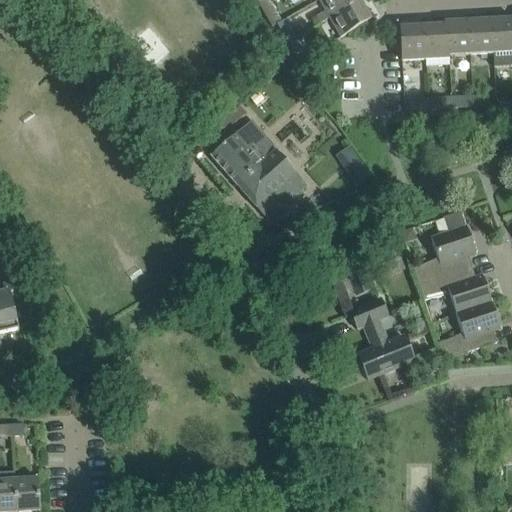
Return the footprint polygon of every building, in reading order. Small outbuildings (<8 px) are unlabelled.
[(253,0),(259,9),(267,4),(264,0),(253,0)] [(329,19),(359,2),(357,0),(318,0),(325,12),(316,17),(320,24),(329,19)] [(359,2),(329,19),(340,39),(370,22),(359,2)] [(267,4),(259,9),(264,17),(272,13),(267,4)] [(278,23),(272,13),(264,17),(270,28),(275,25),(278,23)] [(290,29),(284,20),(278,23),(275,25),(281,35),(290,29)] [(511,20),(491,22),(492,54),(493,68),(511,67),(511,20)] [(491,22),(468,23),(469,56),(492,54),(491,22)] [(444,24),(444,27),(445,27),(447,57),(448,57),(469,56),(468,23),(444,24)] [(444,27),(422,28),(424,62),(448,60),(448,57),(447,57),(445,27),(444,27)] [(424,62),(422,28),(399,29),(401,63),(424,62)] [(281,35),(286,44),(295,38),(290,29),(281,35)] [(295,38),(286,44),(292,53),(301,48),(295,38)] [(472,109),(472,97),(461,98),(461,110),(472,109)] [(483,97),(472,97),(472,109),(483,108),(483,97)] [(437,99),(426,100),(427,111),(438,111),(437,99)] [(427,111),(426,100),(415,101),(415,112),(427,111)] [(276,152),(250,123),(210,158),(266,221),(305,187),(275,152),(276,152)] [(413,271),(418,286),(471,269),(467,259),(475,256),(466,228),(465,229),(460,214),(442,219),(447,235),(430,240),(437,261),(413,271)] [(449,296),(455,315),(491,304),(482,277),(474,280),(471,269),(418,286),(423,302),(449,296)] [(360,273),(349,277),(356,297),(367,293),(360,273)] [(4,294),(0,294),(0,335),(18,331),(9,294),(12,293),(9,279),(1,281),(4,294)] [(367,381),(414,362),(404,339),(387,346),(378,322),(386,319),(380,302),(350,314),(357,331),(363,328),(373,352),(358,358),(362,368),(361,370),(364,378),(366,379),(367,381)] [(491,304),(455,315),(461,334),(438,346),(443,362),(496,345),(492,334),(500,331),(491,304)] [(23,426),(9,427),(10,438),(23,437),(23,426)] [(0,438),(10,438),(9,427),(0,427),(0,438)] [(14,473),(0,474),(0,511),(14,511),(13,482),(14,482),(14,473)] [(39,511),(38,480),(14,482),(13,482),(14,511),(39,511)]
